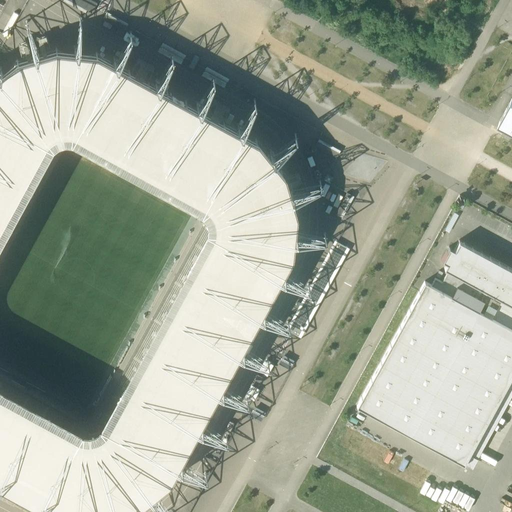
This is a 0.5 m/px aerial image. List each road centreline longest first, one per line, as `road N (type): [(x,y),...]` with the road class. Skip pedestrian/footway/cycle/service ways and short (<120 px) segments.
road 1 (track): [(511,217),(113,0)]
road 2 (track): [(511,135),(264,0)]
